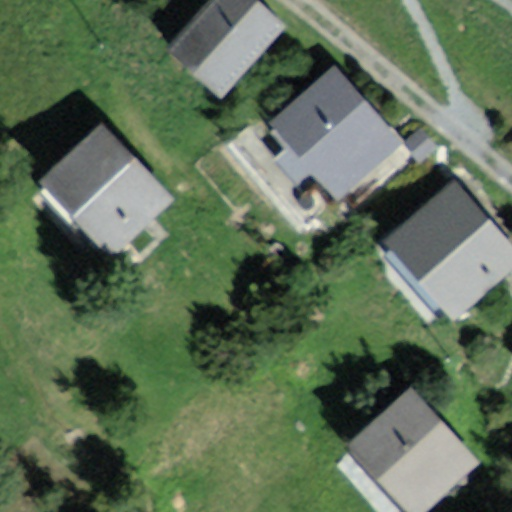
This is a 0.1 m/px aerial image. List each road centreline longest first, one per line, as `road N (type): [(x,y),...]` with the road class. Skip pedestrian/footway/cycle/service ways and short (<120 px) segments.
road 1 (track): [(511,182),(297,0)]
road 2 (track): [(63,511),(67,442),(0,336)]
road 3 (track): [(473,145),(407,0)]
